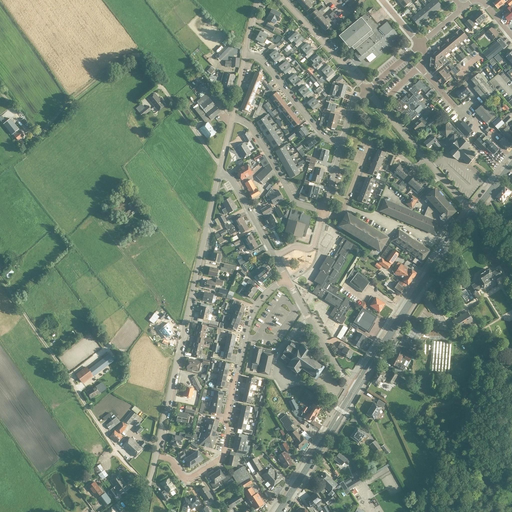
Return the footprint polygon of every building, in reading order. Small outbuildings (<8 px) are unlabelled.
[(314,2),(312,0),(311,0),(303,7),(307,11),(313,6),(311,4),(314,2)] [(426,7),(432,15),(437,11),(430,3),(427,6),(425,3),(425,2),(423,0),(421,2),(423,4),(426,7)] [(427,0),(430,3),(437,11),(442,6),(436,0),(434,0),(432,2),(430,0),(427,0)] [(508,0),(502,0),(496,6),(498,8),(508,0)] [(432,15),(426,7),(423,10),(420,6),(418,8),(421,11),(428,19),(432,15)] [(511,18),(511,9),(510,6),(505,10),(506,12),(503,15),(509,21),(511,18)] [(280,14),(272,9),(268,16),(268,17),(267,19),(275,24),(277,21),(278,22),(279,22),(280,19),(280,18),(279,18),(280,14)] [(311,15),(314,19),(323,11),(321,9),(318,12),(317,10),(311,15)] [(415,10),(414,12),(416,15),(423,22),(428,19),(421,11),(418,14),(415,10)] [(314,19),(318,23),(324,18),(322,16),(325,13),(323,11),(314,19)] [(486,18),(480,11),(473,18),(474,19),(472,21),(470,18),(465,24),(471,31),(474,29),(473,28),(476,25),(475,24),(477,22),(479,24),(480,24),(482,23),(481,22),(484,20),(484,21),(486,19),(486,18)] [(378,24),(377,23),(367,12),(361,18),(361,17),(339,36),(349,49),(351,47),(354,50),(355,49),(358,51),(354,54),(358,59),(361,62),(372,53),(376,57),(400,38),(393,29),(392,30),(387,22),(381,26),(379,23),(378,24)] [(413,17),(411,14),(409,16),(412,19),(412,18),(419,26),(423,22),(416,15),(413,17)] [(326,20),(324,18),(318,23),(322,27),(330,19),(328,17),(326,20)] [(325,31),(328,33),(332,29),(330,27),(331,26),(329,24),(332,21),(330,19),(322,27),(325,31)] [(488,31),(486,33),(492,40),(495,38),(496,38),(499,36),(498,35),(499,35),(492,27),(488,31)] [(458,31),(456,33),(463,41),(466,39),(467,41),(469,39),(467,38),(468,37),(462,30),(461,30),(461,29),(460,29),(458,31)] [(260,31),(258,35),(265,39),(267,35),(269,36),(271,34),(264,31),(263,33),(260,31)] [(294,41),(300,36),(297,32),(294,34),(293,32),(287,37),(289,39),(291,38),(294,41)] [(482,32),(480,33),(479,33),(474,37),(477,41),(484,34),(482,32)] [(455,35),(452,37),(460,47),(462,45),(460,44),(463,41),(456,33),(454,34),(455,35)] [(265,39),(258,35),(256,39),(259,41),(257,43),(264,47),(265,44),(263,43),(265,39)] [(300,36),(294,41),(297,45),(295,46),(297,48),(302,43),(301,41),(303,39),(300,36)] [(460,47),(452,37),(450,39),(449,39),(447,40),(454,49),(457,46),(459,48),(460,47)] [(446,43),(443,45),(449,53),(451,55),(453,53),(451,51),(454,49),(447,40),(445,42),(446,43)] [(216,56),(216,57),(219,60),(235,44),(231,41),(223,49),(216,56)] [(494,56),(503,48),(504,48),(504,47),(503,48),(498,42),(499,42),(499,41),(484,54),(489,60),(494,56)] [(304,52),(310,47),(307,43),(305,45),(303,44),(298,48),(299,50),(301,49),(304,52)] [(440,46),(438,48),(445,56),(449,53),(443,45),(441,47),(440,46)] [(272,59),(279,54),(276,51),(278,49),(276,47),(270,52),(272,53),(269,56),(272,59)] [(310,47),(304,52),(307,55),(306,57),(307,59),(312,54),(311,52),(314,50),(310,47)] [(445,56),(438,48),(436,50),(436,51),(432,55),(431,58),(431,62),(431,63),(430,67),(431,67),(430,70),(433,74),(444,65),(449,61),(445,56)] [(279,54),(272,59),(275,63),(278,61),(279,63),(285,58),(283,56),(282,58),(279,54)] [(311,60),(314,64),(320,58),(317,54),(315,56),(313,55),(308,59),(309,61),(311,60)] [(231,67),(239,67),(240,58),(232,58),(232,61),(225,61),(225,67),(231,67)] [(315,69),(316,68),(317,70),(322,65),(321,64),(323,62),(320,58),(314,64),(312,65),(315,69)] [(288,61),(287,61),(286,59),(280,64),(281,65),(279,67),(282,71),(289,65),(290,64),(288,61)] [(292,69),(289,65),(282,71),(283,71),(285,74),(287,73),(289,74),(295,70),(293,68),(292,69)] [(325,75),(331,69),(328,66),(325,68),(323,66),(318,71),(320,73),(322,71),(325,75)] [(334,73),(331,69),(325,75),(328,78),(326,80),(328,81),(333,77),(332,75),(334,73)] [(447,74),(443,69),(436,76),(438,78),(437,79),(439,81),(447,74)] [(291,83),(298,78),(295,74),(297,73),(295,71),(290,75),(291,77),(288,79),(291,83)] [(223,73),(221,79),(220,84),(221,84),(221,87),(231,90),(235,75),(225,72),(225,73),(223,73)] [(255,73),(253,79),(260,82),(262,83),(262,82),(266,86),(268,84),(264,80),(261,79),(263,76),(255,73)] [(447,74),(439,81),(441,83),(441,82),(444,85),(451,79),(450,77),(451,76),(448,73),(447,74)] [(489,81),(487,83),(480,74),(472,80),(477,86),(474,89),(484,100),(485,99),(496,90),(489,81)] [(298,78),(291,83),(294,87),(297,85),(298,86),(304,82),(302,80),(301,81),(298,78)] [(260,82),(253,79),(250,85),(258,88),(259,85),(261,85),(262,83),(260,82)] [(415,85),(420,91),(422,89),(427,94),(431,91),(427,87),(420,80),(415,85)] [(301,94),(308,89),(305,86),(306,85),(305,83),(299,87),(300,89),(298,91),(301,94)] [(343,98),(346,91),(346,90),(347,91),(348,87),(347,86),(339,83),(338,85),(335,84),(334,85),(332,85),(331,88),(329,94),(335,96),(334,98),(335,99),(337,100),(339,99),(339,97),(343,98)] [(258,88),(250,85),(248,91),(255,94),(258,88)] [(414,95),(411,98),(415,101),(423,109),(424,110),(427,107),(422,102),(421,103),(420,102),(423,98),(419,94),(421,91),(420,91),(415,85),(414,85),(409,90),(414,95)] [(426,95),(430,99),(430,98),(435,93),(436,93),(429,86),(427,87),(431,91),(427,94),(426,95)] [(461,88),(462,89),(456,93),(461,99),(469,92),(464,86),(461,88)] [(311,93),(308,89),(301,94),(304,98),(306,96),(308,98),(314,94),(312,92),(311,93)] [(248,91),(246,97),(253,100),(255,94),(248,91)] [(158,111),(165,106),(162,102),(164,101),(161,97),(159,99),(155,93),(148,99),(154,107),(154,108),(154,109),(155,108),(158,111)] [(270,97),(274,102),(274,103),(281,98),(276,93),(270,97)] [(206,94),(197,102),(211,120),(220,112),(206,94)] [(310,107),(317,101),(314,98),(316,96),(314,95),(309,99),(310,101),(307,103),(310,107)] [(410,118),(412,120),(423,109),(415,101),(411,98),(409,100),(406,96),(401,101),(402,101),(400,103),(399,103),(395,107),(399,112),(400,111),(402,113),(401,114),(406,118),(410,114),(411,115),(410,116),(410,118)] [(253,100),(246,97),(243,103),(250,106),(253,100)] [(274,107),(276,105),(278,108),(284,103),(281,98),(274,103),(274,102),(272,104),(274,107)] [(5,106),(6,108),(10,104),(7,100),(0,105),(0,108),(0,109),(5,106)] [(317,101),(310,107),(313,110),(316,108),(318,110),(323,106),(322,104),(320,105),(317,101)] [(250,106),(243,103),(241,109),(248,112),(249,109),(255,111),(256,111),(257,109),(250,106)] [(284,103),(278,108),(282,113),(288,108),(284,103)] [(485,103),(476,111),(486,123),(488,126),(498,117),(485,103)] [(142,104),(136,109),(143,117),(151,110),(148,106),(145,108),(142,104)] [(205,122),(209,119),(198,106),(194,109),(205,122)] [(282,113),(286,118),(292,113),(288,108),(282,113)] [(286,118),(290,123),(296,118),(292,113),(286,118)] [(503,122),(505,124),(504,124),(508,129),(510,127),(511,124),(511,113),(511,114),(509,116),(503,122)] [(265,117),(257,122),(260,128),(269,122),(268,121),(266,118),(269,116),(268,114),(265,116),(265,117)] [(329,119),(326,118),(325,119),(337,122),(338,122),(338,119),(339,116),(330,114),(329,119)] [(325,119),(326,118),(322,117),(321,121),(324,121),(323,123),(324,123),(324,126),(331,128),(331,129),(335,130),(337,122),(325,119)] [(498,129),(504,124),(505,124),(503,122),(499,117),(492,123),(498,129)] [(300,123),(296,118),(290,123),(294,128),(300,123)] [(427,123),(423,118),(420,120),(420,121),(413,127),(417,131),(419,129),(419,130),(425,126),(424,125),(427,123)] [(19,129),(11,119),(3,125),(11,135),(12,134),(18,141),(24,136),(18,129),(19,129)] [(269,122),(260,128),(264,133),(272,127),(272,126),(269,123),(273,121),(272,119),(270,120),(268,121),(269,122)] [(208,139),(216,133),(208,122),(200,129),(208,139)] [(472,131),(464,122),(459,127),(467,136),(472,131)] [(272,127),(264,133),(267,138),(275,132),(273,128),(276,126),(275,124),(272,126),(272,127)] [(504,124),(498,129),(505,137),(511,144),(511,132),(508,129),(504,124)] [(470,150),(470,148),(471,146),(463,138),(464,137),(451,125),(449,127),(446,125),(440,131),(447,138),(450,134),(453,136),(445,145),(450,150),(451,148),(453,150),(450,153),(458,160),(460,158),(462,159),(463,159),(469,164),(476,157),(479,154),(476,152),(474,154),(470,150)] [(304,127),(298,131),(297,132),(302,138),(309,133),(304,127)] [(275,132),(267,138),(270,143),(279,137),(278,137),(276,133),(279,131),(278,129),(275,132)] [(433,134),(430,130),(423,136),(427,139),(433,134)] [(293,132),(287,137),(289,140),(296,135),(293,132)] [(247,133),(242,135),(247,143),(252,140),(247,133)] [(493,143),(492,144),(488,140),(489,139),(484,133),(475,142),(483,151),(488,146),(489,147),(488,148),(494,155),(500,149),(493,143)] [(279,137),(270,143),(274,148),(282,143),(279,139),(283,136),(282,134),(278,137),(279,137)] [(440,138),(438,140),(434,135),(425,143),(429,148),(433,144),(438,149),(441,146),(439,143),(442,141),(440,138)] [(511,144),(505,137),(499,141),(507,150),(511,145),(511,144)] [(310,148),(316,143),(312,138),(308,142),(307,141),(303,144),(305,147),(306,148),(309,146),(310,148)] [(251,154),(244,143),(236,148),(243,159),(251,154)] [(284,147),(276,152),(279,157),(287,152),(287,151),(285,148),(289,146),(288,146),(288,144),(284,146),(284,147)] [(287,152),(279,157),(282,162),(290,157),(288,153),(292,151),(291,149),(287,151),(287,152)] [(328,157),(327,157),(328,151),(322,149),(319,160),(326,162),(328,157)] [(377,150),(376,152),(375,151),(374,155),(375,156),(383,159),(384,156),(387,157),(388,154),(377,150)] [(290,157),(282,162),(285,168),(293,163),(293,162),(291,159),(295,157),(294,155),(290,157)] [(375,156),(373,161),(381,164),(382,162),(384,162),(385,160),(383,159),(375,156)] [(269,164),(266,158),(261,162),(264,167),(269,164)] [(293,163),(285,168),(288,173),(296,168),(296,167),(294,164),(298,162),(297,160),(293,162),(293,163)] [(373,161),(371,167),(379,170),(381,164),(373,161)] [(250,172),(251,172),(253,170),(250,164),(247,165),(241,168),(240,168),(237,170),(236,171),(239,176),(249,170),(250,172)] [(256,176),(258,179),(257,179),(263,185),(275,173),(272,170),(269,164),(264,168),(256,176)] [(296,168),(288,173),(291,178),(300,173),(297,169),(303,166),(302,164),(300,165),(296,167),(296,168)] [(397,178),(405,169),(400,165),(396,169),(394,167),(390,172),(393,174),(394,172),(397,174),(395,177),(397,178)] [(321,177),(322,177),(324,170),(314,167),(312,174),(313,174),(311,181),(319,183),(321,177)] [(379,170),(371,167),(369,172),(377,176),(378,173),(381,174),(382,171),(379,170)] [(406,170),(405,169),(397,178),(399,180),(401,177),(403,180),(409,173),(409,172),(407,169),(406,170)] [(252,174),(251,172),(250,172),(249,170),(239,176),(242,180),(252,174)] [(376,184),(377,182),(385,185),(386,183),(380,180),(373,177),(372,179),(367,177),(364,183),(373,186),(374,183),(376,184)] [(413,188),(419,181),(414,177),(408,183),(410,185),(408,188),(411,190),(413,187),(413,188)] [(250,193),(250,194),(252,199),(260,194),(256,188),(256,189),(251,180),(245,184),(250,193)] [(419,181),(413,188),(418,191),(423,185),(419,181)] [(376,188),(373,186),(364,183),(364,185),(363,185),(361,188),(362,189),(370,192),(372,189),(375,190),(376,188)] [(508,187),(506,186),(496,199),(501,203),(511,190),(511,189),(508,187)] [(274,205),(283,200),(282,199),(283,199),(281,196),(278,191),(276,193),(271,189),(266,196),(268,199),(270,198),(274,205)] [(370,192),(362,189),(360,194),(368,198),(370,192)] [(385,200),(385,201),(380,211),(385,213),(385,214),(389,216),(390,215),(399,219),(398,220),(403,222),(403,221),(412,225),(412,226),(417,228),(417,227),(426,230),(425,232),(426,232),(430,234),(431,232),(435,234),(438,228),(440,228),(452,217),(450,216),(455,212),(451,208),(452,207),(451,205),(449,203),(448,204),(442,197),(442,196),(439,192),(438,193),(435,189),(426,197),(426,198),(436,209),(436,210),(428,207),(424,216),(385,200)] [(318,194),(307,191),(306,194),(309,194),(308,197),(316,199),(317,199),(317,198),(318,196),(317,196),(318,194)] [(368,198),(360,194),(358,200),(366,203),(368,198)] [(412,207),(417,200),(412,196),(406,204),(412,207)] [(234,204),(233,204),(230,199),(223,203),(226,209),(222,211),(225,215),(228,213),(229,214),(237,209),(234,204)] [(130,209),(129,210),(133,214),(140,208),(137,204),(133,207),(130,209)] [(261,211),(264,215),(272,210),(270,206),(261,211)] [(275,210),(280,219),(283,217),(278,208),(275,210)] [(303,215),(304,213),(291,209),(285,233),(302,238),(302,236),(304,237),(306,236),(309,224),(311,217),(303,215)] [(133,214),(129,210),(122,217),(123,219),(125,221),(133,214)] [(347,214),(346,215),(345,215),(346,215),(343,221),(342,220),(341,223),(340,222),(338,226),(338,227),(341,229),(341,228),(352,234),(352,235),(356,238),(357,237),(365,242),(364,243),(369,246),(369,245),(377,250),(377,251),(379,252),(380,251),(382,248),(388,237),(384,235),(384,236),(353,217),(347,214)] [(221,224),(224,223),(226,221),(223,215),(217,218),(221,224)] [(270,229),(277,226),(275,222),(275,221),(272,216),(270,217),(269,216),(266,218),(267,219),(265,220),(269,227),(270,229)] [(236,224),(234,226),(235,229),(245,223),(242,217),(235,221),(236,224)] [(226,221),(224,223),(225,224),(225,225),(227,229),(230,227),(234,233),(237,231),(235,229),(234,226),(233,226),(231,223),(231,224),(228,225),(227,223),(227,222),(226,221)] [(235,229),(237,231),(240,230),(241,233),(248,229),(245,223),(235,229)] [(392,241),(398,245),(406,234),(404,232),(403,233),(399,230),(399,231),(392,240),(392,241)] [(408,235),(406,234),(398,245),(404,249),(404,250),(411,239),(407,236),(408,235)] [(247,246),(255,241),(251,236),(244,240),(245,240),(242,241),(243,244),(245,243),(247,246)] [(317,286),(313,293),(317,295),(324,300),(325,300),(335,306),(330,315),(334,318),(333,319),(342,325),(342,324),(346,318),(344,316),(348,309),(351,310),(355,304),(346,298),(346,299),(339,294),(338,296),(335,295),(339,289),(335,287),(335,288),(332,286),(341,273),(341,274),(341,273),(339,272),(347,259),(345,258),(349,251),(353,253),(357,247),(343,238),(339,245),(341,246),(333,259),(328,256),(319,269),(321,270),(314,281),(319,284),(317,286)] [(415,241),(411,239),(404,250),(404,249),(410,253),(409,254),(410,254),(418,242),(416,240),(415,241)] [(247,246),(248,248),(246,249),(248,252),(251,251),(258,247),(255,241),(247,246)] [(420,243),(418,242),(410,254),(410,253),(416,257),(423,247),(419,244),(420,243)] [(423,247),(416,257),(412,262),(417,265),(419,262),(417,260),(418,259),(422,261),(421,262),(422,262),(430,250),(428,248),(427,250),(423,247)] [(392,264),(399,254),(393,250),(386,260),(392,264)] [(214,253),(212,261),(220,263),(221,255),(222,254),(221,252),(214,251),(214,254),(214,253)] [(382,258),(379,262),(378,263),(388,270),(391,265),(382,258)] [(261,272),(267,279),(272,275),(268,270),(270,268),(266,263),(262,267),(264,270),(261,272)] [(406,278),(411,282),(417,273),(410,269),(410,270),(401,264),(398,269),(406,275),(405,276),(407,277),(406,278)] [(1,273),(5,279),(13,275),(8,268),(1,273)] [(218,270),(210,268),(209,275),(216,277),(218,270)] [(398,269),(397,270),(394,268),(392,272),(394,273),(393,274),(396,276),(397,275),(401,278),(394,289),(400,293),(405,287),(404,287),(406,284),(409,285),(411,282),(406,278),(407,277),(405,276),(406,275),(398,269)] [(361,293),(370,282),(353,269),(346,280),(350,283),(349,284),(361,293)] [(480,275),(476,277),(479,281),(469,287),(473,294),(476,293),(476,292),(483,288),(483,289),(496,281),(495,280),(502,275),(501,274),(502,273),(501,270),(500,271),(499,269),(491,273),(491,272),(491,271),(491,270),(490,270),(489,270),(489,269),(485,272),(482,271),(480,272),(480,275)] [(267,279),(261,272),(258,274),(256,271),(252,275),(256,280),(258,278),(262,282),(267,279)] [(383,281),(387,277),(382,271),(378,274),(383,281)] [(246,284),(247,284),(245,287),(248,289),(255,294),(258,290),(253,286),(255,284),(249,279),(246,284)] [(216,282),(208,280),(206,288),(215,290),(216,284),(222,286),(223,281),(217,280),(216,282)] [(255,294),(248,289),(246,291),(242,289),(239,293),(245,297),(247,295),(251,298),(255,294)] [(213,295),(205,293),(203,301),(211,303),(213,295)] [(372,297),(369,300),(368,302),(371,305),(371,306),(379,312),(380,311),(382,309),(381,308),(384,304),(379,300),(377,298),(376,299),(375,299),(372,297)] [(235,310),(243,313),(245,308),(240,306),(241,303),(234,300),(233,304),(237,306),(235,310)] [(201,306),(200,312),(209,314),(210,311),(211,311),(212,310),(213,306),(206,304),(205,307),(201,306)] [(164,307),(159,310),(166,318),(170,315),(164,307)] [(374,323),(377,317),(372,314),(362,308),(353,323),(359,327),(368,333),(374,323)] [(232,312),(231,315),(233,316),(240,319),(243,313),(235,310),(234,313),(232,312)] [(200,312),(199,318),(203,319),(202,322),(209,324),(209,321),(208,320),(209,314),(200,312)] [(462,316),(467,324),(472,321),(467,312),(462,316)] [(230,317),(229,320),(238,324),(240,319),(233,316),(231,315),(230,317)] [(462,316),(453,321),(459,330),(467,324),(462,316)] [(238,324),(229,320),(226,326),(228,327),(227,329),(232,330),(233,328),(236,330),(238,324)] [(171,329),(172,328),(168,323),(160,329),(162,330),(161,331),(167,338),(173,334),(171,331),(172,330),(171,329)] [(206,332),(207,326),(197,324),(197,326),(196,325),(195,329),(196,329),(196,330),(206,332)] [(406,334),(414,337),(417,330),(410,327),(406,334)] [(341,340),(343,336),(346,331),(342,329),(337,337),(341,340)] [(206,332),(196,330),(195,336),(197,336),(196,340),(197,340),(201,341),(206,342),(212,343),(213,340),(205,338),(206,332)] [(366,337),(359,333),(353,343),(359,347),(366,337)] [(195,343),(193,342),(192,348),(202,350),(204,345),(206,345),(206,342),(201,341),(197,340),(196,340),(195,343)] [(312,351),(307,347),(303,345),(302,344),(302,345),(300,347),(292,342),(289,346),(288,346),(283,353),(284,353),(281,358),(289,363),(287,366),(287,367),(288,367),(297,373),(297,374),(301,371),(303,372),(304,370),(315,378),(316,377),(316,378),(323,367),(312,359),(313,357),(310,356),(313,352),(312,351)] [(346,345),(341,342),(338,347),(343,351),(342,353),(344,354),(343,355),(349,359),(354,352),(345,347),(346,345)] [(262,348),(256,347),(252,364),(253,364),(251,369),(253,369),(253,372),(257,372),(258,369),(260,369),(259,373),(269,376),(273,355),(269,354),(270,351),(271,351),(262,349),(262,348)] [(200,359),(202,359),(203,360),(203,359),(204,356),(201,355),(202,350),(192,348),(192,350),(191,350),(190,353),(191,353),(195,354),(194,357),(200,359)] [(403,365),(406,360),(403,359),(404,357),(396,353),(392,360),(399,364),(399,362),(403,365)] [(404,357),(403,359),(406,360),(409,362),(410,359),(411,356),(412,356),(406,353),(404,357)] [(94,376),(113,361),(109,354),(89,369),(91,372),(93,375),(94,376)] [(199,372),(200,367),(201,362),(190,359),(188,367),(192,368),(192,370),(199,372)] [(399,364),(392,360),(390,363),(403,370),(405,366),(403,365),(399,362),(399,364)] [(91,372),(89,369),(87,367),(77,375),(83,383),(93,375),(91,372)] [(392,373),(388,380),(383,377),(384,375),(382,373),(380,372),(378,371),(372,381),(373,382),(374,383),(374,382),(375,383),(374,383),(376,385),(377,384),(378,385),(380,381),(383,383),(385,380),(392,384),(397,376),(392,373)] [(195,386),(198,391),(202,388),(195,375),(190,378),(193,383),(192,383),(194,386),(195,386)] [(248,377),(246,383),(254,385),(258,386),(259,380),(248,377)] [(99,392),(98,389),(97,389),(95,387),(87,392),(91,398),(99,393),(99,392)] [(184,397),(192,399),(194,389),(186,387),(184,397)] [(213,391),(214,391),(213,397),(222,398),(223,393),(220,392),(220,390),(213,388),(213,391)] [(298,408),(294,399),(289,401),(293,411),(298,408)] [(306,399),(301,407),(303,408),(307,411),(307,410),(308,409),(307,408),(309,405),(311,402),(306,399)] [(377,405),(374,403),(371,408),(370,410),(369,410),(367,415),(374,419),(376,415),(378,417),(380,413),(378,412),(381,408),(382,409),(385,404),(379,400),(377,403),(378,403),(377,405)] [(309,405),(307,408),(308,409),(307,410),(316,416),(316,415),(317,415),(318,413),(320,409),(316,406),(316,405),(313,403),(313,404),(312,406),(309,405)] [(135,406),(131,409),(137,414),(140,411),(135,406)] [(178,412),(176,421),(186,423),(188,423),(190,415),(194,416),(195,411),(185,409),(184,414),(178,412)] [(304,412),(302,416),(305,417),(306,417),(313,421),(313,420),(314,421),(315,418),(316,416),(307,410),(307,411),(305,413),(304,412)] [(129,424),(136,415),(132,411),(124,421),(129,424)] [(307,442),(302,436),(300,434),(299,434),(294,429),(293,429),(291,426),(294,423),(286,414),(279,419),(283,424),(282,424),(288,432),(286,435),(295,450),(294,448),(297,446),(300,449),(307,442)] [(116,417),(112,421),(115,425),(120,422),(116,417)] [(110,430),(115,425),(112,421),(106,425),(110,430)] [(122,422),(116,430),(120,433),(127,426),(122,422)] [(249,430),(250,425),(246,424),(238,422),(237,428),(242,430),(242,432),(251,434),(252,431),(249,430)] [(139,426),(134,431),(138,434),(143,429),(139,426)] [(359,443),(361,440),(364,443),(369,437),(357,428),(351,437),(359,443)] [(123,437),(115,430),(109,437),(118,444),(123,437)] [(205,434),(203,433),(202,439),(214,443),(216,437),(214,437),(205,434)] [(179,445),(181,445),(183,437),(173,435),(171,443),(173,443),(172,446),(178,447),(179,445)] [(234,443),(245,445),(245,441),(249,442),(250,437),(243,435),(242,438),(236,437),(236,438),(235,439),(234,443)] [(123,448),(124,447),(135,457),(142,449),(142,448),(143,447),(140,445),(139,444),(138,445),(130,438),(123,446),(122,447),(123,448)] [(214,443),(202,439),(200,445),(212,448),(214,443)] [(375,452),(375,451),(380,447),(375,440),(369,445),(375,452)] [(245,445),(234,443),(233,446),(234,447),(234,449),(240,450),(239,454),(246,455),(247,449),(244,449),(245,445)] [(286,452),(290,450),(285,443),(280,446),(284,452),(277,456),(285,469),(288,467),(289,467),(289,466),(292,464),(288,457),(289,457),(286,452)] [(198,451),(191,455),(197,464),(200,462),(202,461),(202,460),(203,459),(198,451)] [(242,456),(241,454),(236,453),(235,456),(231,455),(229,465),(236,467),(238,457),(242,458),(242,456)] [(344,462),(347,464),(349,462),(346,459),(339,453),(334,459),(341,465),(344,462)] [(197,464),(191,455),(184,460),(190,468),(191,467),(192,467),(193,466),(197,464)] [(253,467),(259,464),(255,458),(249,462),(253,467)] [(259,464),(253,467),(256,473),(262,469),(259,464)] [(251,478),(243,466),(231,474),(242,490),(255,510),(265,503),(258,493),(256,494),(250,485),(252,483),(249,479),(251,478)] [(271,468),(266,472),(272,478),(274,477),(278,481),(282,478),(275,471),(274,472),(271,468)] [(104,470),(98,474),(102,480),(108,475),(104,470)] [(215,473),(220,481),(222,479),(224,483),(230,478),(227,473),(223,475),(220,470),(215,473)] [(272,478),(266,472),(262,476),(272,487),(278,481),(274,477),(272,478)] [(220,481),(215,473),(210,477),(213,482),(210,484),(214,489),(219,486),(217,482),(220,481)] [(321,476),(334,489),(337,485),(330,477),(325,473),(321,476)] [(114,487),(123,480),(119,474),(110,481),(114,487)] [(327,495),(329,496),(331,495),(332,496),(334,493),(331,491),(334,489),(321,476),(317,480),(330,492),(327,495)] [(359,478),(353,482),(355,486),(362,482),(359,478)] [(169,479),(162,484),(166,490),(164,491),(160,494),(165,501),(168,499),(165,494),(167,493),(168,493),(175,488),(169,479)] [(129,487),(123,480),(114,487),(120,494),(129,487)] [(88,487),(94,495),(95,494),(97,497),(99,496),(100,497),(99,497),(102,502),(108,497),(105,493),(103,495),(102,493),(103,493),(94,482),(88,487)] [(355,486),(353,482),(347,485),(349,490),(355,486)] [(200,494),(201,494),(205,501),(210,498),(211,501),(214,499),(212,497),(205,487),(199,491),(199,492),(200,494)] [(311,496),(310,497),(310,498),(311,498),(315,504),(317,506),(317,507),(317,508),(319,511),(322,509),(320,506),(319,504),(321,501),(320,500),(321,500),(315,493),(315,494),(314,493),(312,495),(312,496),(311,496)] [(243,500),(240,495),(226,503),(230,509),(243,500)] [(329,496),(324,500),(328,505),(334,500),(332,496),(331,495),(329,496)] [(187,511),(188,508),(189,508),(192,508),(194,507),(195,507),(200,504),(195,497),(192,499),(191,498),(189,499),(185,498),(185,499),(184,500),(183,502),(184,502),(183,507),(183,510),(183,511),(186,511),(187,511)] [(305,501),(310,508),(313,506),(315,508),(317,506),(315,504),(311,498),(310,498),(310,497),(308,499),(307,498),(305,500),(305,501)] [(117,503),(115,505),(120,511),(123,510),(117,503)]
